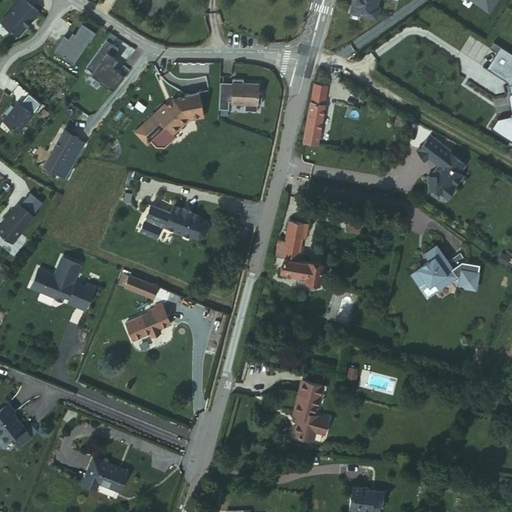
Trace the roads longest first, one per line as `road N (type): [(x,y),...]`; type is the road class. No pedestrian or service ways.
road 1 (tertiary): [(307,60),(186,511)]
road 2 (unclassified): [(307,60),(164,51),(74,0)]
road 3 (unknown): [(397,96),(359,68),(411,28),(436,36),(488,79)]
road 4 (unknown): [(281,165),(376,177),(425,167)]
road 5 (unknown): [(270,209),(152,183)]
